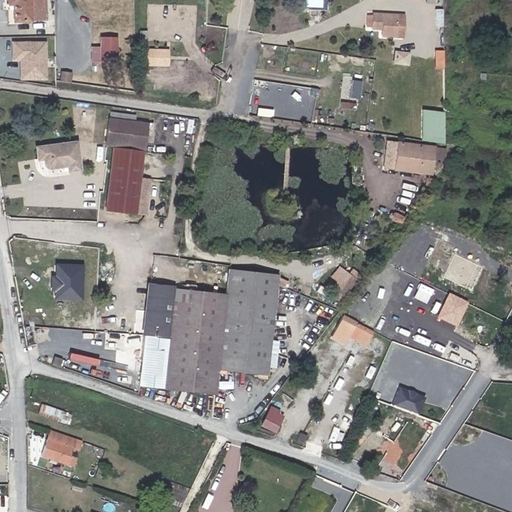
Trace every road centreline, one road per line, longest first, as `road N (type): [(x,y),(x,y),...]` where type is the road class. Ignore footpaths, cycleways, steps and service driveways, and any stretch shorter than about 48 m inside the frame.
road 1 (unclassified): [(15,362),(390,486),(408,481),(481,373),(511,368)]
road 2 (unknown): [(212,116),(197,244),(216,256),(298,266),(340,255)]
road 3 (unknown): [(0,235),(76,226),(158,244),(174,221),(185,133)]
road 4 (unknown): [(230,107),(349,139),(371,167)]
